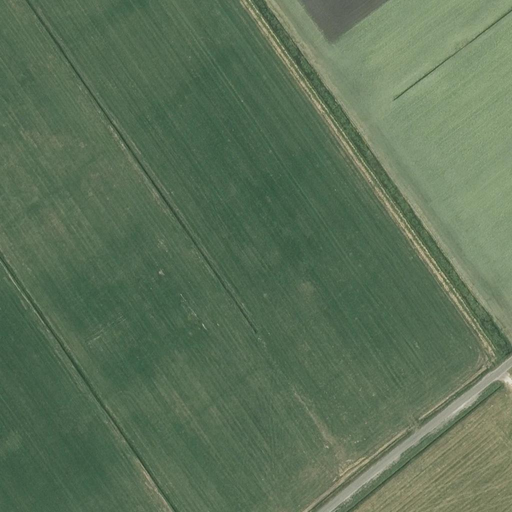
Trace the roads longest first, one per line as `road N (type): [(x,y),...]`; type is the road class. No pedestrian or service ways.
road 1 (track): [(511,377),(244,0)]
road 2 (unclassified): [(323,511),(511,360)]
